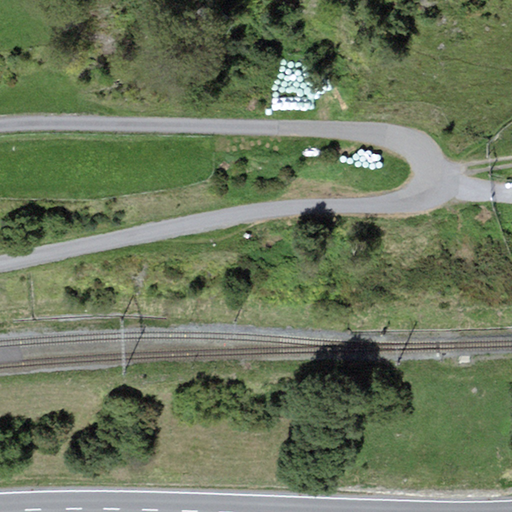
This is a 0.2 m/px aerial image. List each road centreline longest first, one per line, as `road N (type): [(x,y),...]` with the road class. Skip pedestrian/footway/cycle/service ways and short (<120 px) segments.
road 1 (unclassified): [(0,263),(291,207),(416,200),(434,174),(409,143),(358,131),(98,122),(0,127)]
road 2 (primary): [(195,511),(0,510)]
